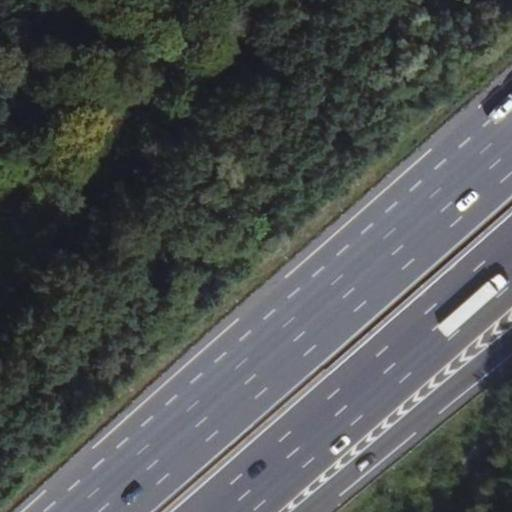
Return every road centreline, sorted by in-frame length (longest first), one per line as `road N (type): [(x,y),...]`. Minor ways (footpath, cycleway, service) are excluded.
road 1 (motorway): [(511,145),(95,511)]
road 2 (track): [(0,317),(289,0)]
road 3 (motorway): [(224,511),(511,258)]
road 4 (motorway): [(299,511),(511,342)]
